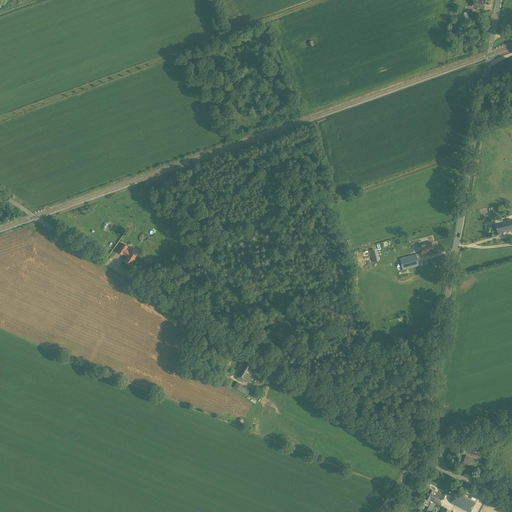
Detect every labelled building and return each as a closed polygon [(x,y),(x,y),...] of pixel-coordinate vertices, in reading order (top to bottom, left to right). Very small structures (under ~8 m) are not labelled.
[(485,1),(481,0),(470,0),(469,6),(473,7),(484,9),(485,1)] [(511,222),(511,219),(495,224),(498,233),(511,229),(511,222)] [(422,256),(434,252),(431,242),(419,245),(422,256)] [(137,255),(130,251),(130,252),(126,249),(128,247),(123,243),(117,252),(122,255),(123,254),(126,256),(123,261),(130,266),(137,255)] [(375,251),(382,248),(381,245),(368,248),(372,260),(377,258),(375,251)] [(419,266),(416,254),(400,258),(403,270),(419,266)] [(237,375),(238,376),(236,379),(242,383),(244,379),(248,382),(252,376),(249,374),(252,369),(243,364),(244,364),(242,363),(240,366),(242,367),(237,375)] [(257,394),(237,382),(234,388),(254,400),(257,394)] [(463,454),(466,455),(463,463),(474,468),(477,459),(480,460),(484,449),(467,443),(463,454)] [(425,498),(423,504),(428,506),(430,502),(431,502),(426,511),(428,511),(431,511),(435,503),(440,506),(445,496),(430,489),(425,498)] [(451,503),(467,511),(470,511),(475,503),(457,493),(451,503)]
